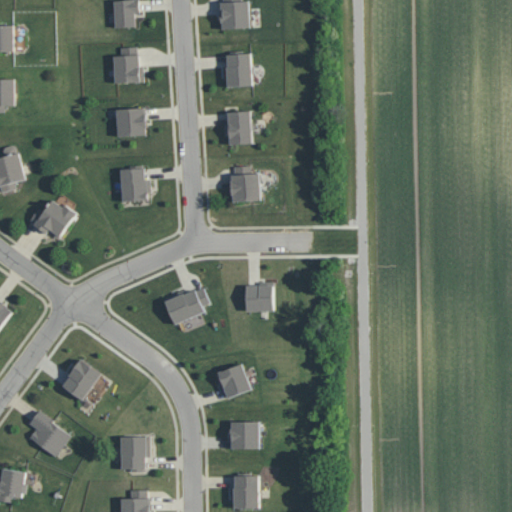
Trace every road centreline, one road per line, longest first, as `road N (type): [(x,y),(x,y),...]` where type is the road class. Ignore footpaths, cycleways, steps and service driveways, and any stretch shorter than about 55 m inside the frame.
road 1 (residential): [(73,299),(180,389),(193,439),(195,511)]
road 2 (residential): [(196,244),(181,0)]
road 3 (residential): [(131,267),(196,244),(315,239)]
road 4 (residential): [(131,267),(73,299),(0,394)]
